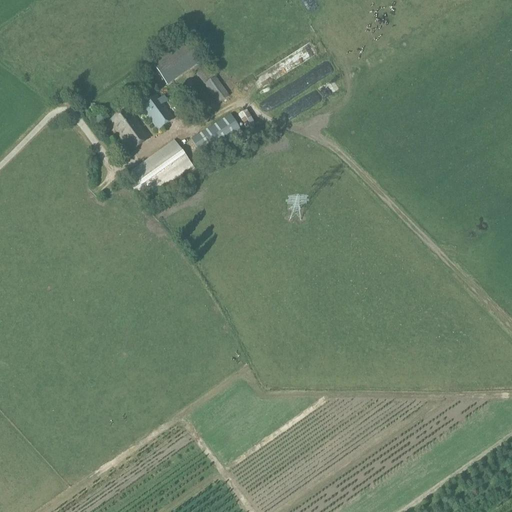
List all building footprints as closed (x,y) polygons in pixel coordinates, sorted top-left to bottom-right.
[(167,87),(192,68),(200,63),(183,41),(151,64),(167,87)] [(250,77),(257,89),(305,62),(299,50),(250,77)] [(203,61),(200,63),(192,68),(219,104),(229,96),(203,61)] [(309,83),(332,74),(329,64),(305,73),(309,83)] [(158,95),(141,108),(158,131),(174,119),(164,104),(168,101),(164,96),(160,99),(158,95)] [(110,123),(131,151),(149,139),(128,110),(110,123)] [(245,130),(254,124),(247,111),(238,116),(245,130)] [(210,144),(215,151),(242,135),(231,115),(203,132),(191,140),(198,151),(210,144)] [(129,184),(138,196),(144,192),(149,199),(165,187),(171,195),(199,175),(174,141),(130,173),(135,180),(129,184)]
